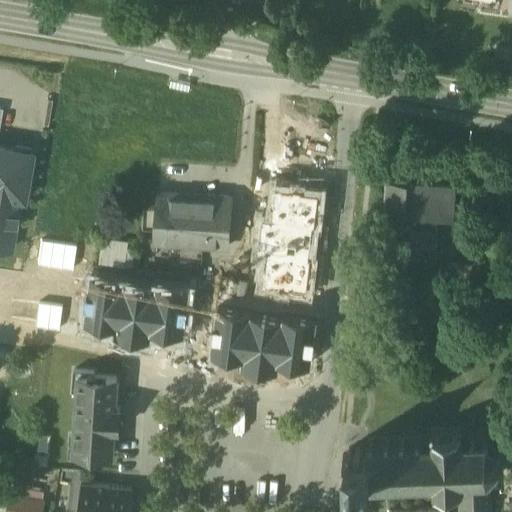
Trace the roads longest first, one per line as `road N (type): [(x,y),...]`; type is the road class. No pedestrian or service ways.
road 1 (residential): [(349,76),(316,511)]
road 2 (secondary): [(349,76),(0,15)]
road 3 (secondary): [(511,104),(349,76)]
